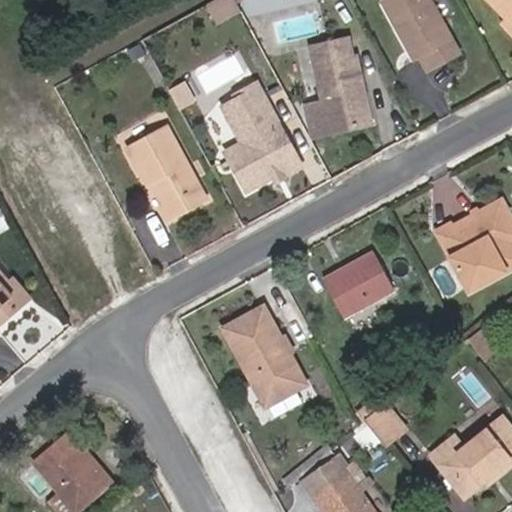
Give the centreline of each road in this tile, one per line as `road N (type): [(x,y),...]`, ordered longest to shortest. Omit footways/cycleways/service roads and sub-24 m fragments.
road 1 (residential): [(111,336),(145,309),(511,111)]
road 2 (residential): [(207,511),(111,336)]
road 3 (residential): [(111,336),(0,420)]
